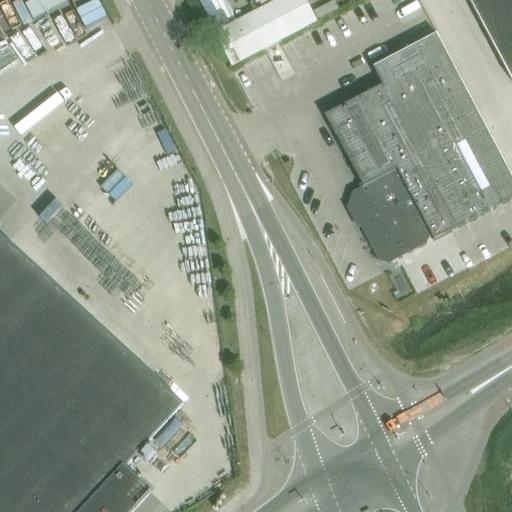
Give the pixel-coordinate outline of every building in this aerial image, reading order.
[(232,68),(317,23),(304,0),(281,0),(214,35),(232,68)] [(364,0),(357,4),(372,32),(384,25),(370,0),(364,0)] [(511,0),(468,0),(511,82),(511,0)] [(345,10),(360,38),(372,32),(357,4),(345,10)] [(332,17),(347,45),(360,38),(345,10),(332,17)] [(347,45),(332,17),(320,23),(335,51),(347,45)] [(308,30),(323,58),(335,51),(320,23),(308,30)] [(308,30),(296,36),(310,64),(323,58),(308,30)] [(310,64),(296,36),(283,43),(298,71),(310,64)] [(434,243),(511,201),(511,178),(437,36),(374,70),(383,87),(326,117),(364,189),(352,195),(348,207),(378,262),(390,266),(426,247),(428,240),(432,238),(434,243)] [(136,134),(165,122),(156,101),(128,113),(136,134)] [(0,511),(133,511),(150,494),(124,469),(183,406),(0,237),(0,511)]
